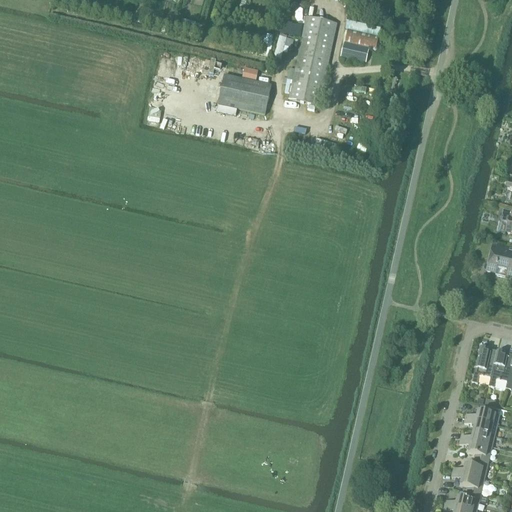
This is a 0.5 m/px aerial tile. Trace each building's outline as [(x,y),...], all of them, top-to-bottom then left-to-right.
[(177,12),(177,0),(165,0),(165,12),(177,12)] [(246,0),(241,0),(240,8),(249,9),(251,1),(246,0)] [(306,18),(301,40),(288,101),(318,107),(336,25),(306,18)] [(378,38),(381,26),(347,18),(344,30),(378,38)] [(345,43),(375,51),(379,39),(348,31),(345,43)] [(267,37),(263,56),(269,57),(273,39),(267,37)] [(365,63),(368,49),(344,44),(340,58),(365,63)] [(264,116),(270,87),(224,77),(217,106),(264,116)] [(511,235),(511,213),(503,211),(500,222),(508,224),(505,234),(511,235)] [(511,280),(511,255),(506,255),(508,248),(493,244),(487,272),(495,274),(495,276),(511,280)] [(490,380),(496,356),(490,355),(491,354),(487,353),(488,351),(480,349),(471,384),(477,386),(479,377),(490,380)] [(507,384),(511,363),(511,360),(507,359),(508,358),(503,357),(504,354),(497,353),(496,356),(490,380),(488,388),(494,390),(496,381),(507,384)] [(465,420),(497,428),(499,417),(492,416),(493,410),(479,406),(476,418),(466,416),(465,420)] [(505,430),(497,428),(465,420),(464,425),(474,428),(472,433),(494,439),(495,434),(503,436),(505,430)] [(460,441),(492,449),(494,439),(472,433),(471,439),(461,437),(460,441)] [(473,462),(488,466),(492,449),(460,441),(459,446),(469,449),(467,455),(475,456),(473,462)] [(452,474),(478,480),(484,482),(488,466),(473,462),(472,467),(465,466),(463,472),(453,470),(452,474)] [(484,482),(478,480),(452,474),(451,479),(461,481),(459,487),(467,489),(465,495),(480,498),(484,482)] [(447,500),(456,502),(457,495),(449,493),(447,500)] [(488,501),(480,499),(480,498),(465,495),(464,500),(457,499),(455,505),(445,502),(444,507),(464,511),(476,511),(478,504),(487,506),(488,501)]
